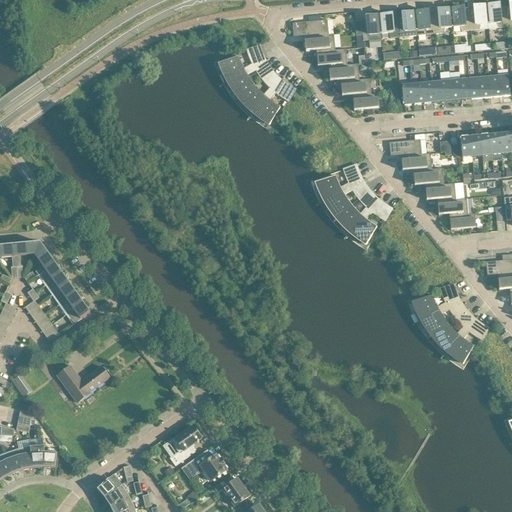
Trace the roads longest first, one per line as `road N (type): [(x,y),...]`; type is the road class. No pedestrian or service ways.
road 1 (residential): [(353,131),(269,26),(274,14),(419,0)]
road 2 (unclassified): [(29,179),(204,399)]
road 3 (tertiary): [(0,126),(150,22),(197,0)]
road 4 (tertiary): [(157,0),(0,106)]
road 5 (residential): [(61,511),(78,490),(204,399)]
road 6 (residential): [(511,116),(353,131)]
road 7 (residential): [(450,251),(353,131)]
road 8 (unclassified): [(204,399),(297,511)]
